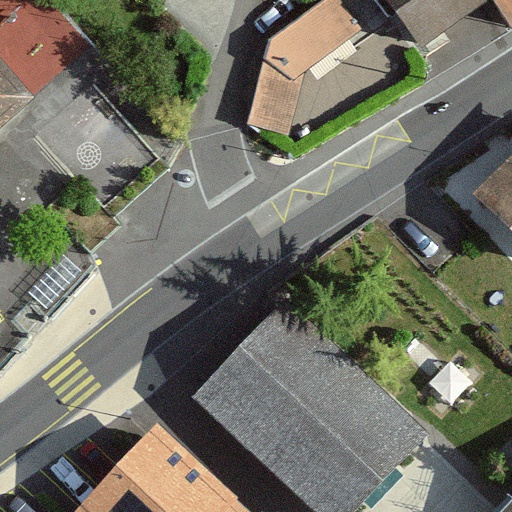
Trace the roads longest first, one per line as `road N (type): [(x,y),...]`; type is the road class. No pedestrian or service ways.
road 1 (secondary): [(0,431),(511,93)]
road 2 (unknown): [(245,0),(230,124),(255,261)]
